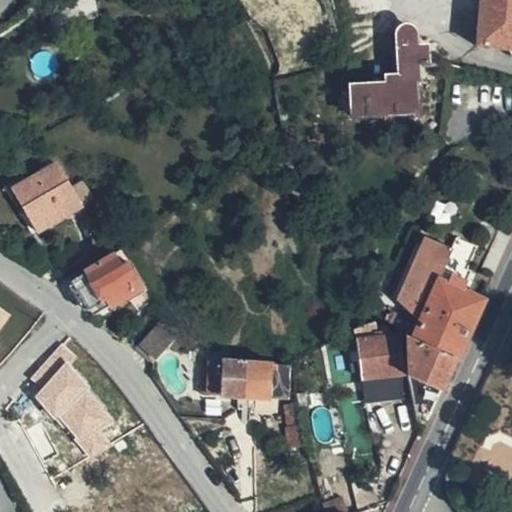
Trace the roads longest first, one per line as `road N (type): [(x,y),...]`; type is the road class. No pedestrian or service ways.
road 1 (residential): [(223,511),(105,351),(64,316)]
road 2 (tertiary): [(407,511),(511,285)]
